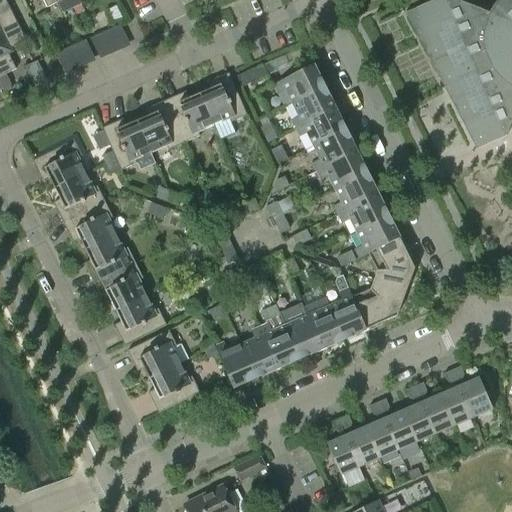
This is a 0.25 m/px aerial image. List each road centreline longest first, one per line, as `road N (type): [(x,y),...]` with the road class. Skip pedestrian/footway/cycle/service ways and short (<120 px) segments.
road 1 (residential): [(480,320),(322,1)]
road 2 (residential): [(0,140),(322,1)]
road 3 (residential): [(141,469),(0,167)]
road 4 (residential): [(260,419),(480,320)]
road 5 (residential): [(141,469),(260,419)]
